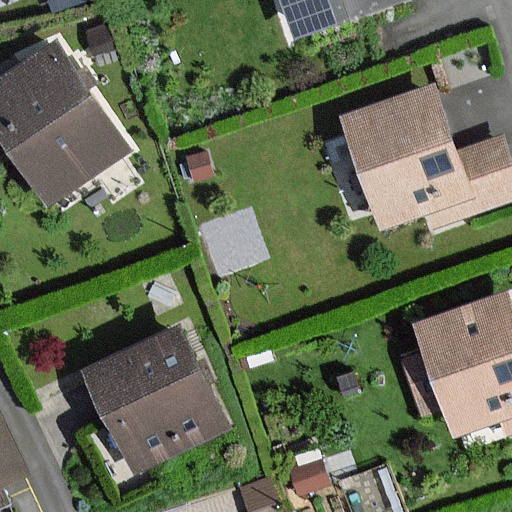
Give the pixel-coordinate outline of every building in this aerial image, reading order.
[(279,0),(291,34),(352,14),(394,0),(279,0)] [(56,45),(0,82),(0,126),(50,201),(127,150),(56,45)] [(429,209),(436,230),(511,203),(511,182),(496,139),(452,154),(429,89),(346,118),(384,225),(429,209)] [(511,428),(511,331),(500,298),(417,327),(454,432),(501,416),(506,430),(511,428)] [(176,329),(90,371),(138,470),(224,428),(176,329)] [(0,487),(23,476),(0,427),(0,487)]
